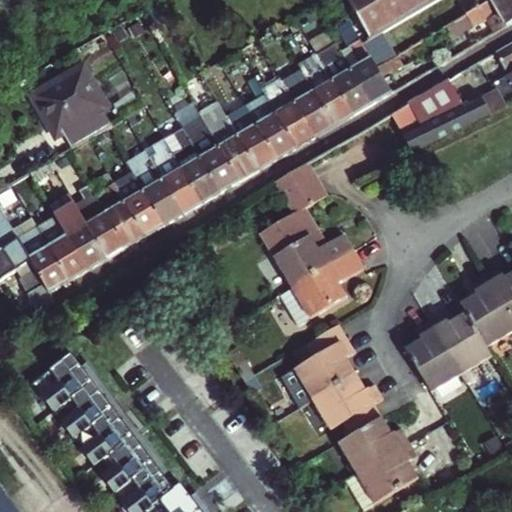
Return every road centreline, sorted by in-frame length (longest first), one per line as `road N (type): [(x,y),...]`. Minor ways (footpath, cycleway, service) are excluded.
road 1 (residential): [(511,38),(64,300)]
road 2 (residential): [(423,242),(390,295),(384,326),(418,407)]
